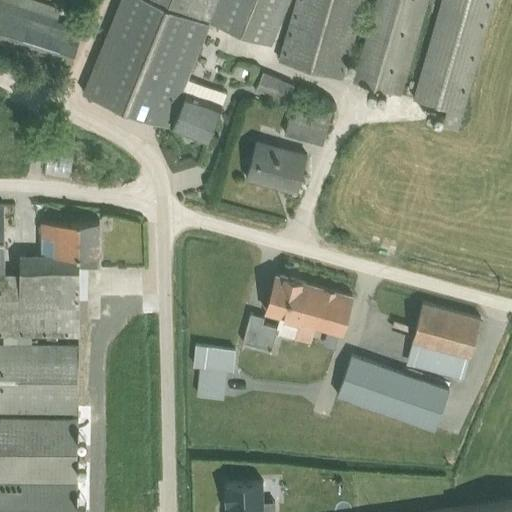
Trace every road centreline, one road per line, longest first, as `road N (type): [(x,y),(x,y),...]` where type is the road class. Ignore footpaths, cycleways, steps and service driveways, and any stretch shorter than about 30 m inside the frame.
road 1 (unclassified): [(163,207),(511,304)]
road 2 (unclassified): [(173,511),(163,207)]
road 3 (unclassified): [(163,207),(154,162),(141,146),(0,78)]
road 4 (unclassified): [(0,176),(39,176),(163,207)]
